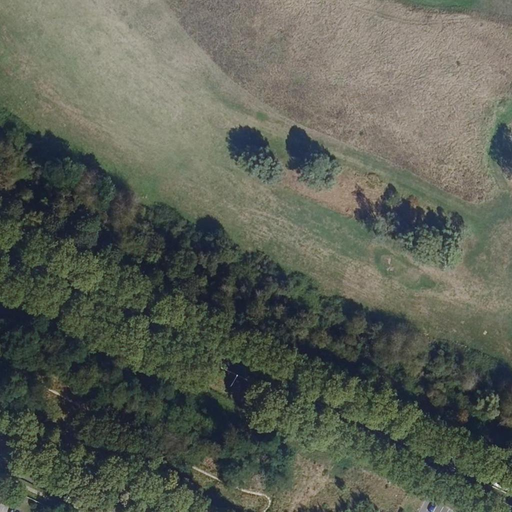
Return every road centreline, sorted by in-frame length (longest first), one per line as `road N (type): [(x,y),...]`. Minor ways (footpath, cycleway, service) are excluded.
road 1 (primary): [(511,493),(0,247)]
road 2 (primary): [(0,259),(511,502)]
